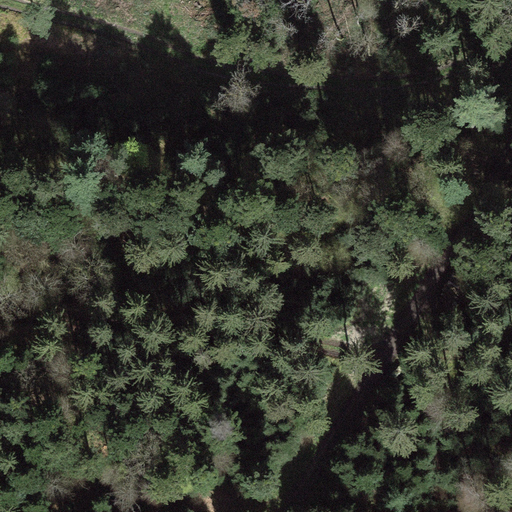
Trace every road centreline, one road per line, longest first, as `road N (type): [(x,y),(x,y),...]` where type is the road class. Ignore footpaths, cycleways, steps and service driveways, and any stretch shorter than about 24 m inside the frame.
road 1 (track): [(0,1),(216,67),(272,75),(399,72),(511,48)]
road 2 (track): [(0,305),(511,348)]
road 3 (track): [(511,148),(292,511)]
